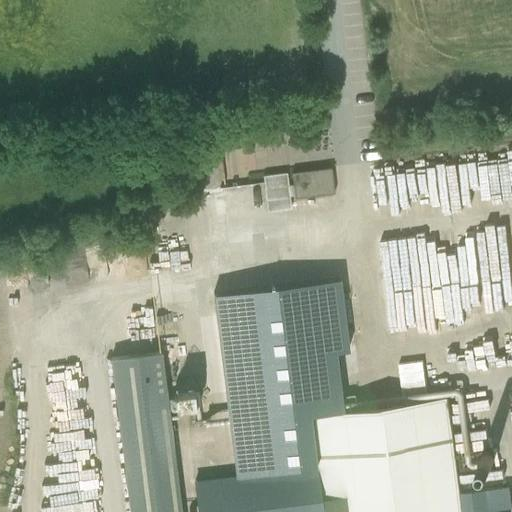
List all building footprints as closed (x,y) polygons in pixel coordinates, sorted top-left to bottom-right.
[(208,152),(209,181),(237,179),(236,151),(208,152)] [(288,199),(328,192),(323,167),(284,174),(288,199)] [(251,207),(278,206),(277,172),(250,172),(251,207)] [(92,284),(91,249),(52,250),(53,285),(92,284)] [(116,358),(134,511),(511,511),(511,509),(489,511),(481,511),(468,389),(178,423),(169,352),(116,358)] [(57,371),(56,392),(73,392),(73,372),(57,371)] [(54,384),(27,388),(39,470),(37,470),(39,482),(33,483),(36,511),(69,511),(67,497),(90,494),(87,475),(82,434),(78,434),(73,393),(56,395),(54,384)]
